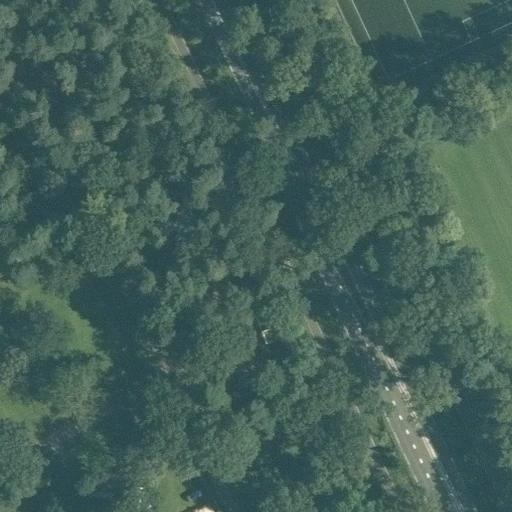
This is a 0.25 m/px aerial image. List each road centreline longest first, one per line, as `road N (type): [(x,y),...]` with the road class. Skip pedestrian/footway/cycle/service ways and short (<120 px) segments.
road 1 (secondary): [(470,511),(320,195),(249,77)]
road 2 (secondary): [(249,77),(356,342),(436,511)]
